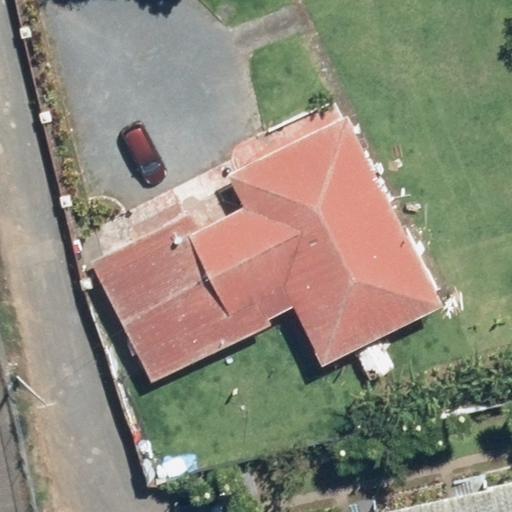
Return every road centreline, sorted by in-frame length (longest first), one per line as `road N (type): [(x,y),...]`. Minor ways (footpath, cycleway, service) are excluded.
road 1 (unknown): [(0,123),(76,511)]
road 2 (unknown): [(0,101),(152,62)]
